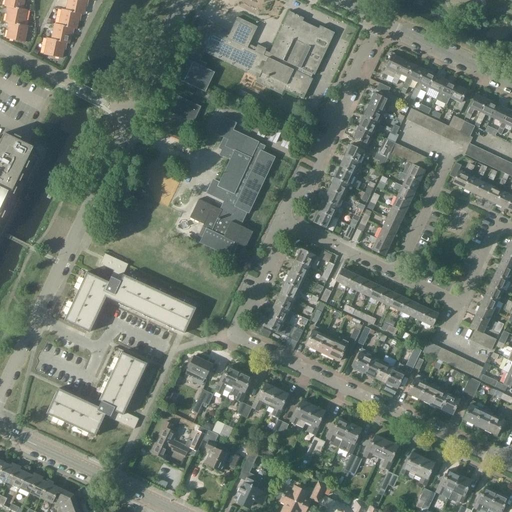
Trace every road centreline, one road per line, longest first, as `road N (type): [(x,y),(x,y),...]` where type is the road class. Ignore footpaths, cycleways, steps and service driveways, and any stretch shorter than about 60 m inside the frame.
road 1 (residential): [(505,466),(230,336),(284,221)]
road 2 (residential): [(0,398),(133,116)]
road 3 (residential): [(284,221),(378,18)]
road 4 (tertiary): [(176,511),(0,428)]
road 5 (residential): [(133,116),(0,47)]
road 6 (unclassified): [(511,81),(378,18)]
road 7 (residential): [(396,274),(451,157)]
road 8 (residential): [(133,116),(188,0)]
road 9 (residential): [(284,221),(396,274)]
